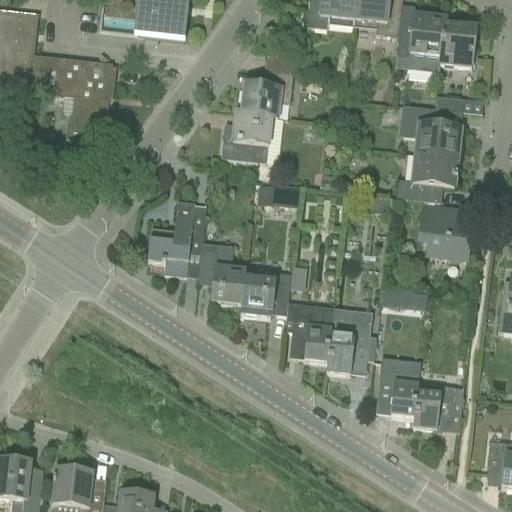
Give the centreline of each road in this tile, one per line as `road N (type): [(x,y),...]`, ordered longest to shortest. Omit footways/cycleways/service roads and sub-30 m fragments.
road 1 (residential): [(446,511),(65,267)]
road 2 (residential): [(65,267),(205,70)]
road 3 (residential): [(218,511),(143,464),(0,423)]
road 4 (residential): [(511,213),(496,192),(501,5)]
road 5 (residential): [(205,70),(63,54),(65,0)]
road 6 (residential): [(0,374),(65,267)]
